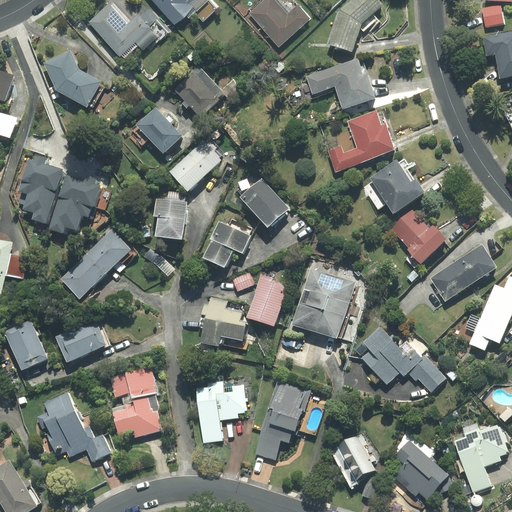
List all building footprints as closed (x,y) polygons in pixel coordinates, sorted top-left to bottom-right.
[(152,0),(174,23),(192,8),(203,20),(216,9),(207,0),(152,0)] [(310,19),(298,5),(287,15),(274,0),(263,0),(249,13),(279,47),(310,19)] [(350,0),(340,10),(328,43),(351,51),(360,28),(364,33),(379,20),(373,14),(383,4),(379,0),(350,0)] [(150,9),(140,17),(137,14),(130,21),(114,3),(111,6),(108,3),(88,22),(123,60),(138,45),(143,50),(147,47),(150,50),(171,31),(150,9)] [(500,5),(483,8),(486,26),(503,23),(500,5)] [(511,31),(483,37),(486,56),(495,54),(499,78),(511,75),(511,31)] [(44,63),(57,90),(87,106),(88,104),(93,107),(103,87),(99,85),(100,81),(79,70),(70,51),(44,63)] [(359,65),(357,59),(307,77),(313,94),(334,87),(342,110),(376,98),(364,63),(359,65)] [(192,73),(174,90),(184,101),(182,103),(186,108),(189,106),(200,118),(220,100),(218,98),(224,92),(201,68),(194,75),(192,73)] [(0,101),(0,100),(5,101),(14,75),(0,70),(0,101)] [(511,93),(508,95),(509,98),(501,102),(511,126),(511,93)] [(156,107),(132,129),(135,132),(130,137),(139,147),(150,138),(163,153),(182,136),(156,107)] [(376,111),(348,121),(351,131),(336,136),(340,147),(328,151),(336,171),(394,149),(381,112),(377,113),(376,111)] [(16,118),(0,112),(0,134),(10,138),(16,118)] [(188,190),(221,160),(203,141),(170,171),(188,190)] [(46,223),(62,169),(45,163),(46,158),(36,155),(34,161),(28,159),(18,191),(22,192),(19,203),(24,205),(22,209),(34,212),(31,219),(46,223)] [(396,161),(370,178),(373,182),(365,187),(379,209),(387,203),(393,212),(425,192),(416,179),(415,180),(408,169),(413,165),(411,162),(408,164),(405,159),(398,163),(396,161)] [(84,180),(66,174),(49,228),(62,232),(64,227),(76,230),(81,215),(90,217),(100,185),(95,184),(96,178),(86,174),(84,180)] [(267,227),(288,209),(262,179),(241,197),(267,227)] [(157,198),(154,216),(158,216),(155,236),(182,239),(187,202),(157,198)] [(446,239),(433,225),(429,228),(412,211),(392,230),(409,247),(408,249),(420,263),(446,239)] [(233,249),(242,253),(250,236),(249,235),(252,228),(232,218),(228,226),(219,221),(211,240),(212,240),(204,257),(225,266),(233,249)] [(86,255),(104,274),(121,259),(126,264),(138,252),(115,228),(86,255)] [(12,243),(0,240),(0,297),(5,275),(9,253),(12,243)] [(482,245),(456,261),(470,284),(497,267),(482,245)] [(5,275),(23,279),(27,257),(9,253),(5,275)] [(86,255),(61,279),(65,283),(63,285),(82,306),(96,292),(91,287),(104,274),(86,255)] [(470,284),(456,261),(431,277),(445,300),(470,284)] [(342,338),(358,287),(354,286),(355,282),(310,268),(293,323),(342,338)] [(249,273),(233,279),(238,291),(254,285),(249,273)] [(489,339),(499,344),(511,314),(511,277),(509,276),(504,289),(495,285),(470,343),(485,349),(489,339)] [(275,326),(288,286),(261,277),(247,317),(275,326)] [(228,301),(211,298),(209,306),(204,305),(200,327),(203,327),(200,343),(219,347),(220,344),(246,350),(248,342),(242,341),(246,323),(240,321),(242,312),(226,309),(228,301)] [(57,337),(67,361),(109,343),(99,319),(57,337)] [(31,321),(5,332),(22,370),(47,359),(31,321)] [(424,353),(421,356),(407,341),(400,348),(380,328),(365,343),(372,350),(364,358),(387,382),(400,370),(404,374),(407,372),(416,381),(418,379),(431,393),(447,378),(424,353)] [(509,358),(504,352),(492,363),(498,369),(509,358)] [(134,430),(136,436),(162,429),(157,412),(159,408),(155,393),(157,393),(151,368),(112,378),(116,396),(122,394),(126,407),(113,411),(118,434),(134,430)] [(293,431),(296,432),(302,410),(304,411),(310,391),(277,381),(256,454),(276,460),(281,441),(289,443),(293,431)] [(208,384),(208,387),(197,388),(204,442),(222,440),(220,421),(238,418),(238,413),(247,412),(244,385),(224,388),(224,382),(208,384)] [(103,435),(96,438),(90,426),(83,429),(67,394),(47,404),(51,412),(39,418),(57,455),(67,451),(69,457),(87,449),(92,461),(111,452),(103,435)] [(511,451),(502,422),(483,429),(480,421),(465,426),(469,436),(458,440),(476,491),(494,485),(487,465),(503,459),(502,455),(511,451)] [(454,488),(448,475),(429,458),(436,453),(407,431),(395,455),(404,463),(395,478),(416,496),(419,493),(427,499),(437,490),(439,495),(454,488)] [(372,463),(376,461),(373,454),(370,456),(365,446),(367,445),(361,434),(333,450),(352,484),(376,470),(372,463)] [(0,502),(5,511),(28,511),(42,504),(27,479),(22,482),(9,462),(0,466),(0,502)] [(385,486),(373,478),(362,497),(374,505),(385,486)]
